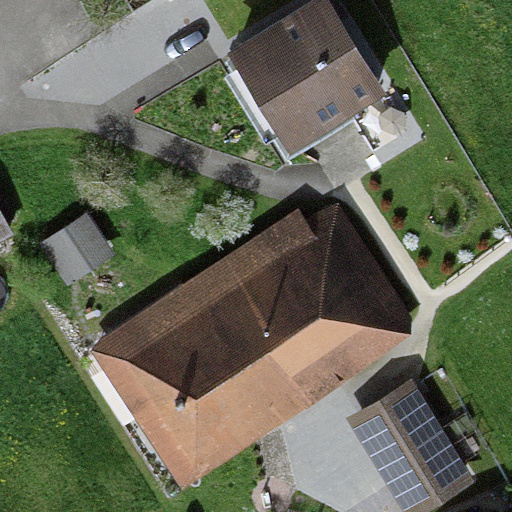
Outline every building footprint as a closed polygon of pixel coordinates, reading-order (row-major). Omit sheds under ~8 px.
[(324,0),(315,0),(237,48),(291,136),(376,84),(324,0)] [(0,211),(0,232),(9,227),(0,211)] [(100,242),(81,213),(43,239),(61,267),(100,242)] [(181,456),(381,322),(334,249),(321,258),(307,237),(233,283),(227,273),(111,345),(157,407),(152,411),(181,456)] [(462,475),(407,386),(358,416),(413,506),(462,475)]
